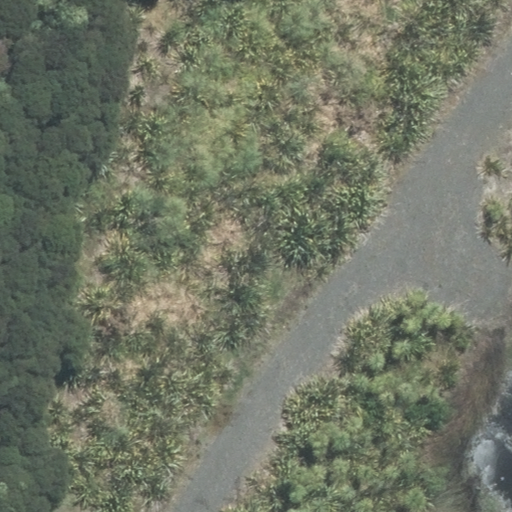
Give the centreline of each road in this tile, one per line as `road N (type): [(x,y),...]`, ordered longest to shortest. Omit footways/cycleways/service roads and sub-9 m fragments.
road 1 (track): [(201,511),(305,335),(511,66)]
road 2 (track): [(378,246),(511,311)]
